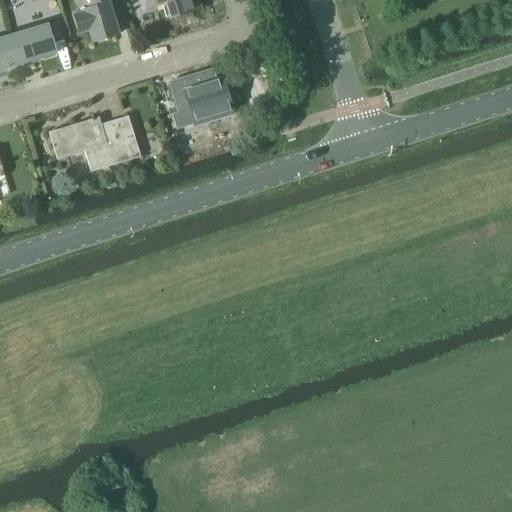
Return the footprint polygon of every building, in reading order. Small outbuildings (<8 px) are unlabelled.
[(110,9),(119,6),(117,0),(89,0),(92,10),(83,13),(83,14),(73,17),(79,34),(88,31),(92,44),(118,36),(110,9)] [(196,0),(153,0),(155,7),(165,4),(170,19),(200,10),(196,0)] [(51,42),(60,39),(56,24),(11,37),(19,66),(55,55),(51,42)] [(0,71),(19,66),(11,37),(0,40),(0,71)] [(210,72),(168,85),(177,114),(177,115),(178,116),(189,113),(193,126),(194,127),(206,124),(205,120),(229,112),(220,82),(214,83),(210,72)] [(97,120),(47,135),(55,161),(83,153),(89,174),(138,159),(126,119),(99,127),(97,120)]
